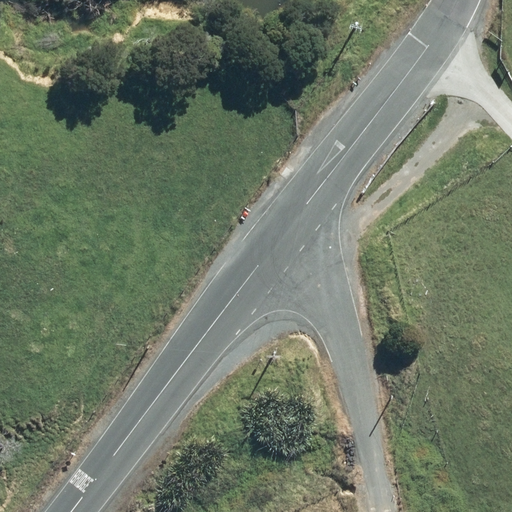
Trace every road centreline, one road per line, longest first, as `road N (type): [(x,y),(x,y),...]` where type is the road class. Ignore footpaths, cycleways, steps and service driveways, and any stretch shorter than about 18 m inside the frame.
road 1 (secondary): [(298,216),(70,511)]
road 2 (unclassified): [(298,216),(380,511)]
road 3 (secondary): [(456,0),(298,216)]
